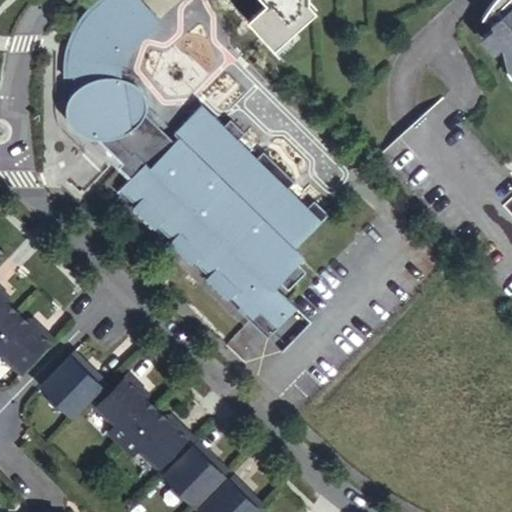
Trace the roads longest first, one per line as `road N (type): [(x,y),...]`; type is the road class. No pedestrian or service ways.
road 1 (residential): [(363,511),(118,285)]
road 2 (residential): [(118,285),(2,153)]
road 3 (residential): [(118,285),(0,410)]
road 4 (residential): [(49,0),(18,44),(7,112)]
